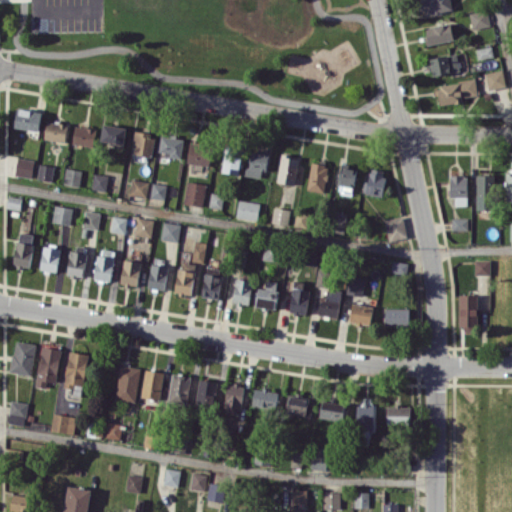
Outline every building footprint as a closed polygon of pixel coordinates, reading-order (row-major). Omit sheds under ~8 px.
[(417,0),(420,15),(452,9),(450,0),(417,0)] [(472,29),(490,25),(487,9),(469,12),(472,29)] [(424,27),(427,44),(454,39),(450,22),(424,27)] [(493,56),(492,46),(476,48),(477,58),(493,56)] [(432,75),(459,71),(457,54),(430,57),(432,75)] [(506,86),(502,69),(484,73),(487,89),(506,86)] [(439,103),(462,102),(462,96),(476,95),(475,80),(437,83),(439,103)] [(15,127),(39,130),(41,110),(17,108),(15,127)] [(68,123),(47,120),(44,138),(65,142),(68,123)] [(72,142),(92,147),(96,129),(76,124),(72,142)] [(126,127),(103,124),(100,141),(124,144),(126,127)] [(132,153),(152,156),(156,134),(136,131),(132,153)] [(159,154),(182,156),(183,137),(160,136),(159,154)] [(212,145),(190,141),(187,162),(209,165),(212,145)] [(238,175),(242,150),(224,147),(220,172),(238,175)] [(247,176),(260,177),(261,170),(266,170),(268,153),(249,151),(247,176)] [(299,157),(281,154),(276,181),(294,184),(299,157)] [(32,177),(34,159),(17,157),(15,175),(32,177)] [(325,191),(327,164),(310,162),(308,189),(325,191)] [(51,180),(54,165),(39,163),(37,178),(51,180)] [(353,187),(356,169),(340,166),(337,184),(353,187)] [(381,196),(386,171),(370,167),(365,193),(381,196)] [(82,169),(65,168),(63,184),(80,186),(82,169)] [(108,175),(94,172),(91,188),(106,191),(108,175)] [(467,174),(449,175),(450,197),(455,196),(455,205),(468,205),(467,174)] [(476,174),(476,209),(493,209),(494,175),(476,174)] [(149,181),(132,178),(129,194),(146,198),(149,181)] [(203,205),(206,183),(186,181),(184,203),(203,205)] [(150,196),(164,199),(167,185),(152,182),(150,196)] [(224,194),(211,192),(208,206),(221,209),(224,194)] [(260,202),(238,199),(236,217),(258,219),(260,202)] [(72,224),(73,207),(54,205),(52,222),(72,224)] [(290,209),(273,207),(271,222),(288,224),(290,209)] [(100,211),(84,210),(82,227),(98,229),(100,211)] [(110,231),(124,233),(127,217),(113,215),(110,231)] [(385,218),(387,240),(406,238),(403,216),(385,218)] [(151,237),(154,219),(138,217),(135,234),(151,237)] [(468,217),(451,218),(452,230),(468,229),(468,217)] [(160,238),(177,242),(181,224),(163,221),(160,238)] [(13,265),(29,267),(34,234),(18,231),(13,265)] [(204,262),(206,241),(194,240),(192,261),(204,262)] [(57,271),(61,246),(43,244),(40,269),(57,271)] [(279,261),(281,246),(264,244),(262,259),(279,261)] [(86,248),(69,247),(67,275),(84,276),(86,248)] [(110,281),(115,250),(99,248),(94,278),(110,281)] [(120,283),(137,285),(141,261),(124,259),(120,283)] [(489,259),(474,259),(475,275),(490,275),(489,259)] [(408,262),(392,260),(391,271),(407,273),(408,262)] [(176,293),(192,294),(195,263),(178,262),(176,293)] [(167,265),(150,263),(148,287),(165,289),(167,265)] [(217,298),(222,268),(206,266),(201,295),(217,298)] [(331,269),(319,266),(314,285),(326,287),(331,269)] [(365,278),(349,275),(346,293),(362,295),(365,278)] [(233,302),(250,303),(251,279),(235,278),(233,302)] [(265,287),(257,287),(256,306),(276,308),(277,280),(265,279),(265,287)] [(309,289),(303,289),(304,281),(294,280),(289,311),(306,313),(309,289)] [(324,287),(318,314),(336,318),(342,290),(324,287)] [(478,294),(459,294),(458,329),(477,329),(478,294)] [(372,305),(351,303),(349,323),(371,325),(372,305)] [(385,325),(410,325),(410,308),(385,307),(385,325)] [(31,374),(36,344),(15,340),(10,370),(31,374)] [(58,381),(59,347),(40,347),(38,386),(47,386),(48,381),(58,381)] [(63,387),(82,390),(88,353),(69,350),(63,387)] [(137,400),(140,367),(119,365),(116,398),(137,400)] [(161,398),(163,371),(144,369),(142,397),(161,398)] [(187,403),(191,376),(173,372),(168,399),(187,403)] [(195,404),(213,407),(218,381),(199,378),(195,404)] [(224,411),(241,413),(243,384),(226,383),(224,411)] [(278,391),(254,387),(251,404),(274,408),(278,391)] [(311,398),(287,396),(285,413),(310,415),(311,398)] [(24,425),(27,402),(10,400),(8,423),(24,425)] [(343,419),(344,402),(320,401),(319,418),(343,419)] [(374,404),(357,404),(356,429),(373,429),(374,404)] [(386,405),(386,423),(411,423),(410,405),(386,405)] [(50,429),(73,434),(76,417),(54,412),(50,429)] [(122,424),(108,422),(106,437),(120,439),(122,424)] [(157,447),(158,432),(146,431),(144,446),(157,447)] [(326,470),(329,447),(314,445),(311,467),(326,470)] [(291,467),(301,468),(303,451),(292,450),(291,467)] [(180,469),(165,468),(164,484),(179,485),(180,469)] [(125,489),(140,492),(143,475),(128,473),(125,489)] [(224,501),(226,485),(209,484),(207,499),(224,501)] [(64,511),(88,511),(91,488),(67,486),(64,511)] [(292,504),(307,504),(307,489),(293,489),(292,504)] [(341,508),(341,491),(324,491),(324,508),(341,508)] [(355,507),(369,507),(369,491),(354,491),(355,507)] [(10,511),(20,511),(29,511),(31,495),(11,494),(10,511)] [(141,511),(143,499),(136,498),(134,511),(128,511),(122,511),(141,511)] [(397,511),(397,502),(383,503),(383,511),(397,511)]
